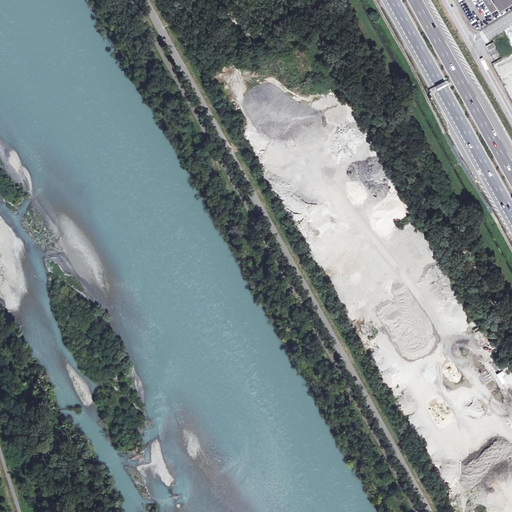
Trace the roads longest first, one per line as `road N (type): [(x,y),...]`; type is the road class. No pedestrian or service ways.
road 1 (motorway): [(393,0),(511,212)]
road 2 (motorway): [(511,167),(418,0)]
road 3 (track): [(315,0),(251,37),(222,0)]
